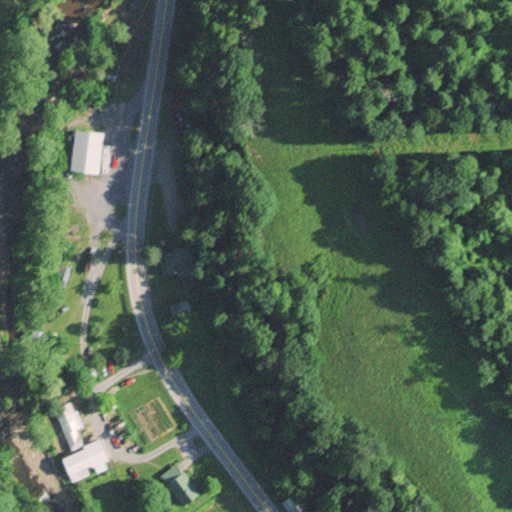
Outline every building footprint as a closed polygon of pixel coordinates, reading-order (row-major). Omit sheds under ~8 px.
[(72,129),(67,170),(95,173),(100,132),(72,129)] [(162,274),(157,255),(171,251),(171,249),(189,244),(196,273),(177,277),(176,271),(162,274)] [(166,304),(184,297),(189,310),(171,317),(166,304)] [(52,409),(69,402),(78,424),(74,426),(81,442),(73,445),(61,450),(57,439),(64,436),(52,409)] [(84,466),(88,474),(72,481),(69,473),(65,474),(59,458),(82,448),(89,464),(84,466)] [(183,506),(159,474),(175,462),(199,494),(183,506)] [(287,511),(278,501),(290,491),(304,510),(301,511),(287,511)]
